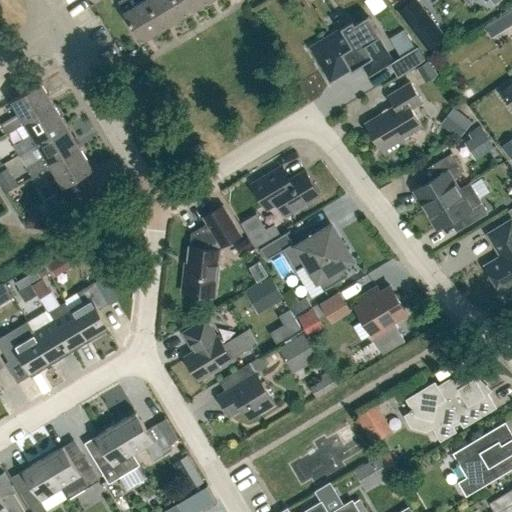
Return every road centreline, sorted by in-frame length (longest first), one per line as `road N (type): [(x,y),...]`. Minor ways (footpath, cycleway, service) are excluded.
road 1 (residential): [(155,202),(309,116),(442,292),(511,350)]
road 2 (residential): [(155,202),(53,31)]
road 3 (residential): [(237,511),(144,355)]
road 4 (residential): [(0,439),(144,355)]
road 5 (residential): [(144,355),(155,202)]
